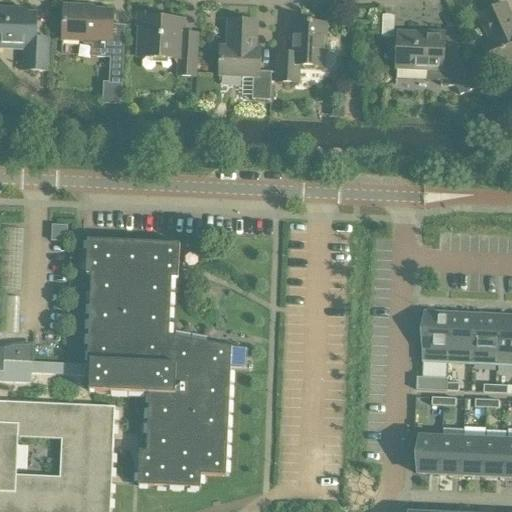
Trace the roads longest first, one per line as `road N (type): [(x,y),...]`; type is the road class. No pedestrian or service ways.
road 1 (residential): [(407,198),(0,181)]
road 2 (residential): [(407,198),(392,473),(382,511)]
